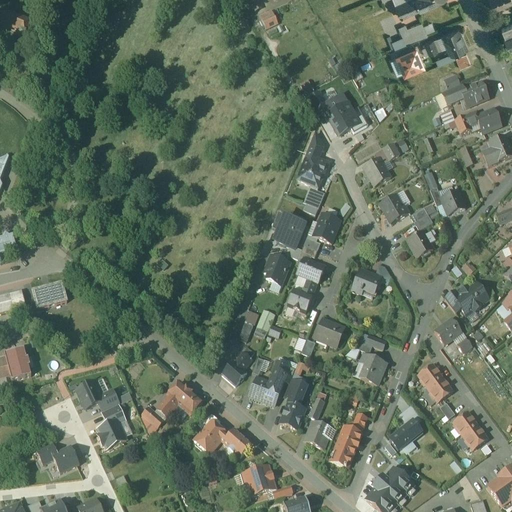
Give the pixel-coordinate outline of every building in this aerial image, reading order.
[(389,0),(385,2),(389,10),(367,18),(372,31),(383,27),(394,23),(402,20),(394,0),(389,0)] [(411,0),(397,6),(402,18),(403,17),(402,16),(440,0),(411,0)] [(511,0),(489,0),(494,11),(511,3),(511,0)] [(254,2),(249,5),(253,14),(259,11),(254,2)] [(31,23),(4,12),(0,21),(0,26),(17,33),(15,38),(25,42),(29,33),(27,32),(31,23)] [(267,32),(280,27),(273,12),(260,17),(267,32)] [(421,23),(401,32),(406,46),(427,37),(421,23)] [(459,29),(443,36),(451,55),(467,49),(459,29)] [(429,42),(425,44),(425,46),(429,55),(438,51),(433,40),(429,42)] [(415,48),(397,56),(404,74),(423,66),(415,48)] [(436,59),(450,54),(448,48),(433,54),(436,59)] [(456,59),(461,69),(471,65),(467,54),(456,59)] [(445,80),(448,90),(462,86),(459,76),(445,80)] [(341,77),(334,80),(337,87),(344,83),(341,77)] [(302,89),(305,93),(314,86),(312,82),(302,89)] [(464,93),(463,93),(466,101),(463,102),(463,103),(467,111),(489,102),(482,85),(464,93)] [(48,91),(39,87),(34,97),(43,101),(48,91)] [(462,88),(442,96),(448,109),(463,103),(463,102),(466,101),(463,93),(464,93),(462,88)] [(348,106),(327,118),(339,139),(355,130),(356,129),(354,126),(349,117),(353,115),(348,106)] [(379,123),(388,120),(385,111),(376,114),(379,123)] [(479,118),(476,120),(467,123),(470,129),(478,126),(483,137),(501,130),(493,112),(479,118)] [(477,113),(465,119),(467,123),(476,120),(479,118),(477,113)] [(465,119),(455,123),(457,128),(461,137),(471,133),(470,129),(467,123),(465,119)] [(364,120),(354,126),(356,129),(355,130),(356,132),(363,144),(372,134),(364,120)] [(455,123),(448,126),(451,131),(457,128),(455,123)] [(511,156),(505,139),(490,145),(493,153),(498,166),(511,160),(511,156)] [(392,147),(383,152),(390,164),(399,158),(392,147)] [(460,153),(467,170),(475,166),(468,149),(460,153)] [(493,153),(483,157),(488,170),(498,166),(493,153)] [(0,196),(3,189),(1,184),(9,162),(7,158),(0,161),(0,196)] [(327,166),(308,158),(298,182),(317,190),(327,166)] [(379,161),(365,170),(371,181),(370,182),(374,190),(391,181),(379,161)] [(437,190),(430,193),(437,210),(443,207),(441,202),(442,201),(437,190)] [(317,194),(315,195),(309,208),(318,212),(324,197),(317,194)] [(442,201),(441,202),(443,207),(448,219),(465,212),(458,195),(442,201)] [(395,198),(380,207),(387,218),(386,219),(391,227),(410,216),(405,208),(402,209),(395,198)] [(300,205),(287,200),(282,212),(295,217),(300,205)] [(424,211),(410,219),(414,226),(428,218),(424,211)] [(511,211),(496,218),(500,228),(511,223),(511,211)] [(286,217),(279,214),(272,231),(279,234),(285,219),(286,217)] [(341,224),(323,217),(314,240),(331,247),(336,233),(337,234),(341,224)] [(428,218),(414,226),(419,234),(433,226),(428,218)] [(305,227),(285,219),(279,234),(275,245),(294,253),(305,227)] [(0,239),(0,256),(17,251),(13,236),(10,237),(6,235),(3,239),(0,239)] [(422,235),(407,244),(412,252),(418,262),(433,253),(429,245),(428,245),(422,235)] [(317,254),(304,248),(301,255),(312,260),(315,261),(317,254)] [(312,260),(301,255),(299,261),(304,264),(304,262),(310,265),(312,260)] [(269,258),(263,275),(268,277),(275,261),(269,258)] [(290,267),(275,261),(268,277),(266,283),(281,289),(290,267)] [(310,265),(304,262),(304,264),(297,279),(298,280),(307,283),(302,295),(313,299),(318,288),(325,270),(310,265)] [(469,278),(476,271),(468,264),(462,271),(469,278)] [(511,269),(503,279),(511,286),(511,269)] [(381,282),(360,274),(352,294),(361,298),(363,293),(374,298),(381,282)] [(307,283),(298,280),(295,287),(296,288),(295,292),(302,295),(307,283)] [(64,285),(32,294),(37,314),(69,306),(64,285)] [(476,286),(468,292),(467,290),(460,295),(461,297),(459,299),(466,308),(461,312),(466,318),(474,313),(475,315),(482,309),(481,308),(488,302),(476,286)] [(295,292),(294,292),(287,310),(306,318),(313,299),(302,295),(295,292)] [(22,293),(0,298),(0,316),(26,310),(22,293)] [(455,294),(445,302),(455,316),(461,312),(466,308),(459,299),(455,294)] [(265,314),(258,330),(267,334),(274,318),(265,314)] [(452,322),(434,335),(444,348),(462,335),(452,322)] [(331,326),(322,323),(315,340),(328,345),(328,347),(337,351),(344,332),(331,326)] [(252,331),(245,328),(239,342),(246,345),(252,331)] [(281,333),(272,329),(269,337),(278,340),(281,333)] [(386,345),(369,338),(366,347),(383,353),(386,345)] [(466,342),(457,349),(463,356),(472,349),(466,342)] [(307,343),(301,357),(310,360),(316,346),(307,343)] [(484,358),(492,352),(487,344),(479,350),(484,358)] [(372,350),(359,345),(353,351),(369,357),(372,350)] [(254,356),(247,350),(243,355),(250,361),(254,356)] [(0,381),(11,379),(12,382),(12,384),(31,379),(31,377),(30,377),(28,369),(30,369),(28,361),(26,361),(24,353),(25,353),(24,351),(5,357),(5,358),(6,358),(6,359),(0,361),(0,381)] [(357,361),(359,353),(352,351),(350,359),(357,361)] [(243,355),(235,365),(233,364),(222,378),(235,390),(247,376),(244,373),(252,362),(250,361),(243,355)] [(386,367),(365,358),(361,367),(366,369),(361,383),(377,389),(386,367)] [(258,361),(252,376),(259,379),(265,364),(258,361)] [(292,365),(280,361),(277,367),(289,372),(292,365)] [(289,372),(277,367),(270,386),(282,391),(284,385),(289,387),(291,384),(295,374),(289,372)] [(443,382),(433,368),(418,379),(428,393),(443,382)] [(270,386),(257,381),(250,400),(274,409),(282,391),(270,386)] [(452,395),(443,382),(428,393),(438,405),(452,395)] [(96,383),(74,393),(83,413),(98,407),(103,404),(102,401),(103,400),(96,383)] [(290,403),(300,407),(307,390),(291,384),(289,387),(284,400),(290,403)] [(203,404),(180,385),(168,398),(168,399),(157,412),(167,421),(179,408),(191,418),(203,404)] [(103,400),(102,401),(103,404),(98,407),(102,415),(118,408),(119,408),(114,395),(103,400)] [(358,410),(360,403),(351,399),(349,406),(358,410)] [(299,410),(300,407),(290,403),(280,427),(297,433),(305,413),(299,410)] [(322,410),(314,407),(309,420),(316,423),(322,410)] [(447,407),(440,411),(444,417),(451,412),(447,407)] [(101,416),(106,427),(116,422),(118,427),(125,423),(118,408),(102,415),(101,416)] [(398,417),(406,428),(411,424),(415,429),(422,423),(410,408),(398,417)] [(165,424),(149,410),(142,418),(158,432),(165,424)] [(451,412),(444,417),(448,423),(455,418),(451,412)] [(468,415),(452,426),(462,441),(478,429),(468,415)] [(368,422),(357,417),(352,430),(362,434),(368,422)] [(212,418),(198,428),(204,432),(208,428),(209,428),(212,425),(217,429),(220,425),(212,418)] [(116,422),(96,432),(98,437),(96,438),(102,450),(104,449),(106,454),(126,444),(118,427),(116,422)] [(415,429),(411,424),(406,428),(386,443),(396,456),(421,437),(415,429)] [(217,429),(212,425),(209,428),(208,428),(204,432),(194,444),(210,457),(221,444),(223,446),(229,439),(217,429)] [(328,431),(314,425),(305,446),(323,453),(327,441),(324,440),(328,431)] [(478,429),(462,441),(471,454),(488,443),(478,429)] [(362,437),(344,430),(335,453),(339,455),(334,466),(345,470),(345,471),(348,473),(350,469),(349,469),(352,460),(362,437)] [(252,448),(234,433),(229,439),(223,446),(229,451),(235,456),(240,461),(252,448)] [(51,458),(56,456),(52,447),(36,454),(43,468),(54,463),(51,458)] [(388,447),(384,450),(391,459),(395,456),(388,447)] [(54,463),(60,476),(79,468),(71,449),(56,456),(51,458),(54,463)] [(267,470),(242,478),(245,488),(247,487),(251,500),(268,494),(274,497),(273,495),(277,494),(273,483),(274,483),(273,482),(270,483),(269,479),(271,478),(271,477),(269,477),(267,470)] [(511,470),(497,481),(498,483),(488,491),(502,511),(511,505),(511,506),(511,470)] [(404,483),(396,476),(386,487),(395,494),(404,483)] [(382,495),(374,488),(363,500),(376,511),(393,511),(397,508),(389,501),(395,494),(386,487),(384,490),(385,491),(382,495)] [(292,497),(290,490),(277,494),(273,495),(274,497),(275,503),(292,497)] [(309,511),(305,499),(283,506),(284,511),(309,511)] [(42,511),(40,511),(64,511),(60,502),(42,511)] [(100,511),(96,503),(78,511),(100,511)] [(485,511),(482,503),(470,507),(472,511),(485,511)]
